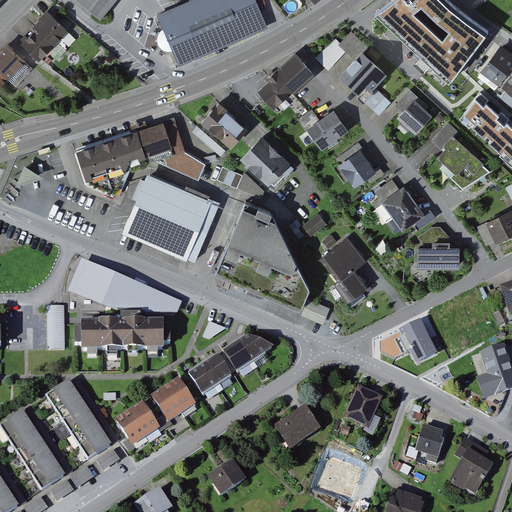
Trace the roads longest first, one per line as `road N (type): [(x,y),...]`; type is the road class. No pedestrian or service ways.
road 1 (unclassified): [(488,275),(477,250),(290,38)]
road 2 (primary): [(0,145),(167,94),(290,38)]
road 3 (residential): [(335,349),(88,511)]
road 4 (residential): [(74,238),(335,349)]
road 5 (residential): [(335,349),(511,440)]
road 6 (residential): [(488,275),(335,349)]
